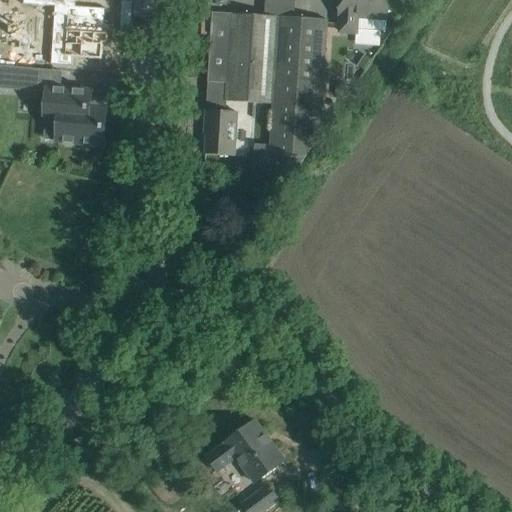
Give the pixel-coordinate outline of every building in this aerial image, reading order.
[(76,0),(23,0),(23,4),(54,6),(53,31),(109,35),(110,25),(104,25),(105,9),(76,7),(76,0)] [(340,0),(339,16),(341,16),(340,32),(356,33),(356,31),(386,33),(387,19),(388,3),(388,0),(340,0)] [(273,105),(279,17),(212,13),(208,83),(227,84),(225,102),(273,105)] [(327,20),(279,17),(273,105),(270,157),(269,169),(296,170),(303,158),(330,119),(321,118),(321,108),(327,20)] [(108,44),(109,35),(53,31),(51,65),(72,66),(73,58),(102,60),(103,44),(108,44)] [(364,71),(372,60),(365,55),(356,66),(364,71)] [(0,88),(32,91),(32,87),(34,69),(0,66),(0,88)] [(347,97),(348,85),(335,85),(335,96),(347,97)] [(61,109),(58,142),(102,145),(105,111),(88,110),(90,92),(48,88),(47,108),(61,109)] [(204,136),(206,136),(205,155),(235,157),(238,113),(206,111),(204,136)] [(253,155),(252,167),(269,169),(270,157),(253,155)] [(285,461),(255,422),(225,444),(207,458),(217,472),(236,458),(254,484),(285,461)] [(268,486),(242,505),(247,511),(263,511),(279,501),(268,486)]
